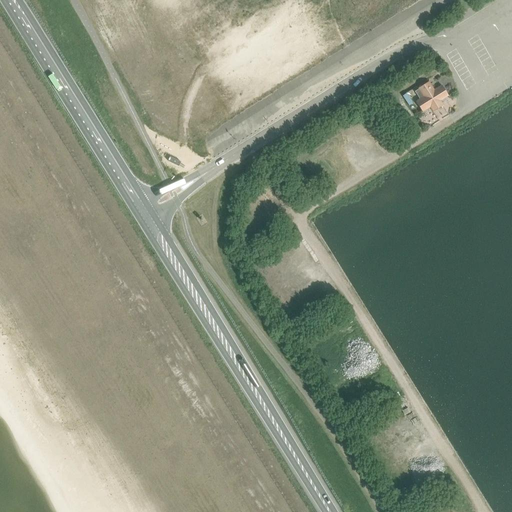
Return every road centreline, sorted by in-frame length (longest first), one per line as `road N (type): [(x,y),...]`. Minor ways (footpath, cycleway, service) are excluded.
road 1 (unclassified): [(202,175),(377,64),(432,39),(465,49),(487,85),(409,146)]
road 2 (trunk): [(329,511),(148,221)]
road 3 (trunk): [(138,206),(10,0)]
road 4 (track): [(206,172),(186,149),(184,124),(190,95),(215,60)]
